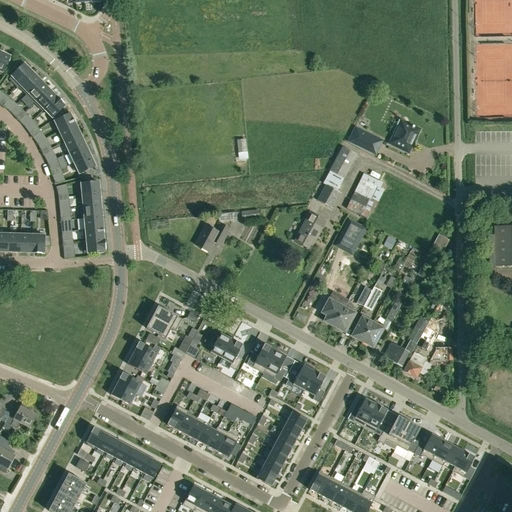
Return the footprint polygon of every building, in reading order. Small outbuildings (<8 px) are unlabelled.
[(0,74),(1,75),(2,73),(6,64),(7,64),(10,59),(9,58),(10,56),(0,51),(0,74)] [(33,73),(24,64),(23,66),(22,65),(18,69),(19,70),(9,79),(17,88),(33,73)] [(41,81),(33,73),(20,85),(17,88),(18,88),(18,87),(26,95),(28,93),(41,81)] [(49,89),(41,81),(28,93),(26,95),(34,103),(36,102),(49,89)] [(56,97),(49,89),(36,102),(34,103),(42,111),(44,110),(56,97)] [(42,111),(42,112),(44,110),(52,118),(65,106),(56,97),(44,110),(42,111)] [(76,125),(71,114),(54,122),(59,132),(57,133),(76,125)] [(412,127),(401,121),(390,144),(401,149),(401,147),(409,150),(419,130),(414,127),(412,126),(412,127)] [(57,133),(62,144),(80,135),(76,125),(57,133)] [(377,157),(384,142),(356,128),(348,143),(377,157)] [(62,144),(64,143),(69,153),(85,145),(80,135),(62,144)] [(241,159),(247,159),(245,140),(239,141),(241,159)] [(69,153),(74,163),(90,156),(85,145),(69,153)] [(330,171),(344,179),(357,155),(343,147),(330,171)] [(74,163),(79,174),(95,166),(90,156),(74,163)] [(363,174),(346,209),(361,216),(367,205),(374,208),(383,190),(381,189),(383,184),(363,174)] [(77,184),(78,196),(100,194),(99,182),(77,184)] [(341,193),(337,191),(326,185),(317,201),(332,209),(341,193)] [(78,196),(78,197),(82,196),(83,207),(79,207),(79,208),(101,206),(100,194),(78,196)] [(79,208),(81,219),(83,219),(83,220),(102,218),(101,206),(79,208)] [(258,210),(258,208),(240,210),(240,212),(241,218),(259,216),(258,210)] [(219,221),(237,220),(236,213),(218,215),(219,221)] [(310,213),(295,241),(310,250),(325,221),(310,213)] [(83,220),(84,230),(82,230),(85,230),(103,228),(102,218),(83,220)] [(206,226),(195,245),(209,252),(214,242),(220,246),(229,229),(221,224),(217,232),(206,226)] [(511,225),(496,226),(497,266),(511,265),(511,225)] [(82,230),(83,241),(81,241),(81,242),(104,240),(103,228),(82,230)] [(9,235),(0,234),(0,252),(9,252),(9,235)] [(21,235),(9,235),(9,252),(20,253),(21,235)] [(32,235),(21,235),(20,253),(32,253),(32,235)] [(44,236),(32,235),(32,253),(44,253),(44,236)] [(449,240),(439,235),(433,245),(443,251),(449,240)] [(397,242),(390,238),(385,247),(392,250),(397,242)] [(81,242),(83,253),(97,252),(97,253),(103,252),(103,251),(105,251),(104,240),(81,242)] [(433,246),(419,271),(427,274),(440,250),(433,246)] [(409,279),(413,281),(417,274),(413,271),(409,279)] [(339,273),(331,287),(342,293),(350,278),(339,273)] [(391,276),(386,286),(390,288),(396,278),(391,276)] [(385,280),(380,277),(376,283),(381,286),(385,280)] [(411,287),(413,282),(405,277),(402,283),(411,287)] [(367,285),(356,305),(363,309),(373,289),(374,288),(367,285)] [(373,289),(363,309),(368,312),(372,305),(374,307),(381,294),(373,289)] [(324,321),(335,327),(343,310),(344,308),(345,308),(347,304),(348,301),(333,293),(322,313),(327,316),(324,321)] [(395,300),(386,317),(386,319),(391,322),(402,303),(395,300)] [(432,315),(437,318),(443,305),(438,303),(432,315)] [(345,333),(355,314),(354,313),(357,309),(347,304),(345,308),(344,308),(343,310),(335,327),(345,333)] [(158,307),(152,318),(176,330),(182,319),(158,307)] [(190,312),(187,318),(195,323),(198,316),(190,312)] [(362,342),(371,325),(365,322),(366,320),(362,317),(352,336),(362,342)] [(152,318),(146,329),(166,339),(171,329),(176,331),(176,330),(152,318)] [(428,323),(422,319),(417,328),(423,332),(428,323)] [(431,345),(438,334),(435,322),(432,321),(418,346),(424,350),(429,343),(431,345)] [(371,325),(362,342),(373,347),(382,329),(378,326),(377,329),(371,325)] [(220,333),(210,353),(221,358),(231,339),(220,333)] [(160,339),(150,334),(146,340),(157,346),(160,339)] [(193,340),(186,336),(178,350),(185,353),(190,345),(193,340)] [(231,339),(221,358),(232,364),(230,368),(236,371),(242,360),(236,357),(242,345),(231,339)] [(410,355),(411,352),(416,345),(410,341),(404,351),(391,344),(383,357),(401,368),(402,367),(401,367),(409,354),(410,355)] [(140,343),(134,354),(153,364),(159,353),(140,343)] [(252,353),(246,364),(252,367),(254,364),(265,370),(275,350),(264,344),(258,356),(252,353)] [(452,360),(452,352),(452,348),(436,348),(436,351),(431,360),(452,360)] [(275,350),(265,370),(276,375),(274,379),(280,382),(286,371),(280,368),(286,356),(275,350)] [(416,378),(419,373),(425,361),(427,359),(415,352),(409,362),(403,372),(416,378)] [(134,354),(128,365),(148,375),(153,364),(134,354)] [(182,360),(173,355),(170,361),(173,363),(168,372),(174,375),(182,360)] [(425,376),(430,366),(431,364),(425,361),(419,373),(425,376)] [(291,374),(285,385),(291,388),(293,385),(304,391),(314,371),(303,365),(297,377),(291,374)] [(314,371),(304,391),(315,396),(325,377),(314,371)] [(124,374),(118,385),(137,395),(143,384),(124,374)] [(118,385),(112,396),(131,406),(137,395),(118,385)] [(189,392),(186,397),(194,401),(196,396),(189,392)] [(205,392),(202,399),(206,401),(210,395),(205,392)] [(354,408),(347,419),(352,422),(363,428),(376,404),(365,399),(361,406),(359,410),(354,408)] [(30,428),(36,416),(26,410),(28,407),(22,404),(17,414),(11,411),(2,428),(8,431),(11,425),(17,428),(20,423),(30,428)] [(376,404),(363,428),(374,434),(375,433),(380,436),(377,441),(386,425),(381,422),(387,410),(376,404)] [(177,406),(167,425),(177,431),(188,412),(177,406)] [(292,411),(287,421),(302,430),(308,420),(292,411)] [(188,412),(177,431),(187,436),(197,418),(196,420),(187,415),(188,412)] [(386,425),(377,441),(384,445),(386,440),(396,446),(409,422),(398,416),(392,428),(386,425)] [(197,418),(187,436),(197,442),(207,423),(197,418)] [(287,421),(282,431),(297,439),(302,430),(287,421)] [(409,422),(396,446),(408,452),(408,451),(414,454),(419,443),(414,440),(420,428),(409,422)] [(207,423),(197,442),(208,447),(218,428),(217,428),(216,431),(207,426),(208,424),(207,423)] [(94,428),(86,443),(96,448),(104,433),(94,428)] [(218,428),(208,447),(218,453),(229,432),(228,432),(227,433),(218,428)] [(282,431),(277,440),(292,449),(297,439),(282,431)] [(229,432),(218,453),(228,458),(234,446),(236,443),(239,438),(229,432)] [(104,433),(96,448),(105,453),(113,438),(104,433)] [(0,434),(0,464),(8,469),(15,456),(4,451),(10,440),(0,434)] [(419,443),(414,454),(419,457),(421,455),(431,460),(442,440),(431,434),(425,446),(419,443)] [(113,438),(105,453),(115,459),(123,443),(113,438)] [(277,440),(272,450),(287,458),(292,449),(277,440)] [(442,440),(431,460),(442,466),(453,446),(442,440)] [(123,443),(115,459),(124,464),(132,448),(123,443)] [(234,446),(230,454),(235,457),(241,446),(236,443),(234,446)] [(453,446),(442,466),(445,462),(454,467),(452,472),(453,472),(463,451),(453,446)] [(132,448),(124,464),(134,469),(142,453),(132,448)] [(272,450),(266,459),(282,468),(287,458),(272,450)] [(463,451),(453,472),(469,481),(475,470),(469,467),(474,457),(463,451)] [(142,453),(134,469),(143,474),(151,459),(142,453)] [(80,459),(75,467),(85,472),(89,464),(80,459)] [(151,459),(143,474),(153,479),(161,464),(151,459)] [(266,459),(261,469),(277,477),(282,468),(266,459)] [(261,469),(256,479),(271,487),(277,477),(261,469)] [(319,472),(309,490),(321,496),(330,478),(319,472)] [(68,474),(63,483),(81,493),(86,484),(68,474)] [(330,478),(321,496),(331,502),(341,484),(330,478)] [(63,483),(58,493),(76,502),(81,493),(63,483)] [(341,484),(331,502),(342,508),(351,489),(341,484)] [(193,485),(182,506),(193,511),(204,491),(193,485)] [(351,489),(342,508),(349,511),(352,511),(364,491),(364,490),(362,495),(351,489)] [(204,491),(193,511),(195,509),(199,511),(205,511),(214,496),(204,491)] [(364,491),(352,511),(367,511),(375,497),(364,491)] [(58,493),(53,502),(71,511),(76,502),(58,493)] [(214,496),(205,511),(218,511),(224,502),(214,496)] [(53,502),(48,511),(49,511),(71,511),(53,502)] [(224,502),(218,511),(231,511),(236,504),(235,504),(234,507),(224,502)]
